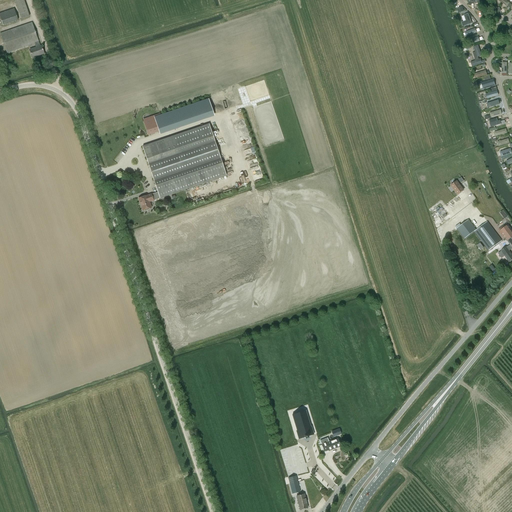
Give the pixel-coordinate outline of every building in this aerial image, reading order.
[(24,0),(16,0),(22,19),(30,16),(24,0)] [(492,1),(488,3),(493,13),(497,11),(492,1)] [(0,12),(0,16),(3,25),(19,20),(15,8),(0,12)] [(466,20),(461,22),(463,26),(471,23),(468,14),(464,15),(466,20)] [(32,23),(1,34),(7,53),(35,43),(36,48),(30,50),(33,58),(44,54),(42,46),(40,46),(32,23)] [(471,62),(472,67),(482,64),(481,59),(478,60),(478,57),(482,56),(478,45),(474,47),(475,52),(473,53),(475,61),(471,62)] [(474,74),(475,79),(487,75),(486,70),(474,74)] [(481,83),(483,89),(495,85),(493,79),(481,83)] [(146,116),(150,129),(160,126),(156,113),(146,116)] [(148,195),(140,198),(142,205),(141,205),(143,211),(152,208),(150,202),(160,198),(227,176),(210,124),(143,147),(158,192),(148,196),(148,195)] [(500,152),(501,157),(511,153),(511,152),(511,148),(500,152)] [(463,190),(457,182),(452,186),(458,194),(463,190)] [(468,221),(457,229),(464,239),(476,230),(468,221)] [(487,222),(473,233),(475,236),(477,234),(491,253),(504,244),(487,222)] [(506,239),(511,234),(511,230),(508,225),(500,232),(503,237),(504,236),(506,239)] [(498,252),(502,257),(504,256),(507,262),(511,258),(504,248),(498,252)] [(306,411),(293,415),(297,431),(299,439),(305,437),(305,439),(309,438),(308,436),(314,435),(311,427),(306,411)] [(339,429),(331,432),(333,437),(341,434),(339,429)] [(338,439),(329,442),(328,438),(320,441),(321,445),(323,444),(325,449),(328,447),(329,450),(340,446),(338,439)] [(336,477),(322,462),(312,472),(327,487),(329,485),(331,487),(334,484),(331,481),(336,477)] [(290,484),(287,484),(288,488),(290,487),(292,494),(300,492),(296,476),(288,478),(290,484)] [(304,494),(297,496),(300,510),(308,508),(304,494)]
